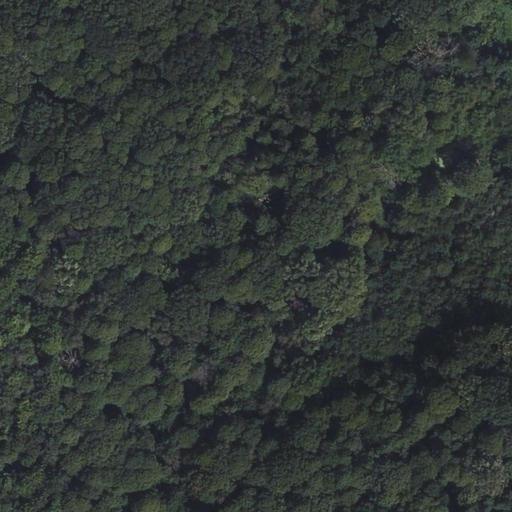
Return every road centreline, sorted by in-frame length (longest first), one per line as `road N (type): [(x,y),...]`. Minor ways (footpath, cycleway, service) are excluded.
road 1 (track): [(40,0),(53,511)]
road 2 (track): [(368,208),(48,254),(0,245)]
road 3 (track): [(458,0),(368,208)]
road 4 (track): [(368,208),(468,189),(511,171)]
